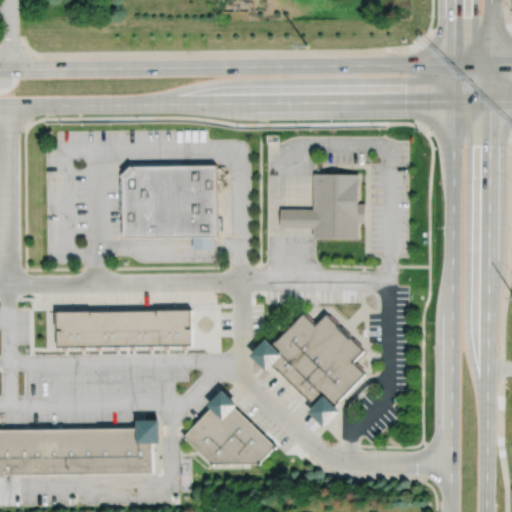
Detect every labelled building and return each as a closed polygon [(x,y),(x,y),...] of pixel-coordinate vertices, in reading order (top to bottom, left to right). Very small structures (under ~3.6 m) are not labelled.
[(216,167),(217,235),(211,235),(192,235),(123,236),(122,177),(130,168),(216,167)] [(314,175),(314,210),(314,229),(314,239),(359,240),(360,224),(366,224),(366,205),(360,205),(360,175),(314,175)] [(280,210),(280,229),(314,229),(314,210),(280,210)] [(193,246),(211,245),(211,235),(192,235),(193,246)] [(55,309),(56,344),(191,342),(191,307),(55,309)] [(303,311),(316,323),(327,312),(364,348),(354,359),(366,371),(336,402),(341,408),(325,424),(309,408),(315,402),(273,361),(267,367),(250,351),(266,334),(274,341),(303,311)] [(184,433),(213,461),(258,461),(275,443),(234,404),(238,401),(222,386),(220,389),(207,401),(209,403),(211,405),(184,433)] [(0,427),(0,471),(151,470),(151,440),(159,440),(159,416),(136,417),(136,426),(0,427)]
